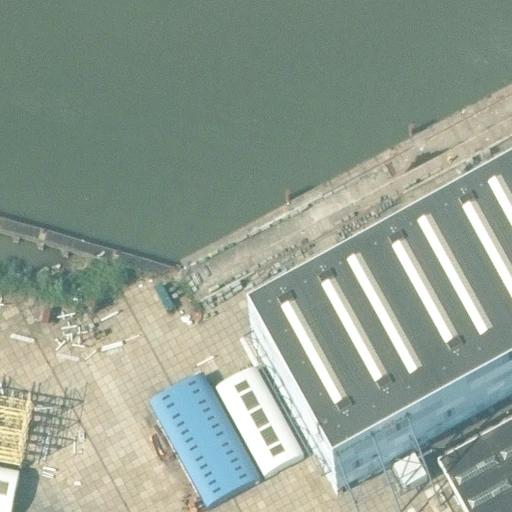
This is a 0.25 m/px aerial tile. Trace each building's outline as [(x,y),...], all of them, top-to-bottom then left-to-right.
[(470,145),(492,134),(480,110),(458,121),(470,145)] [(511,200),(358,286),(252,344),(336,498),(428,447),(434,458),(511,414),(511,200)] [(216,394),(264,481),(302,460),(254,373),(216,394)] [(204,380),(151,409),(208,511),(261,483),(204,380)] [(462,511),(511,511),(511,427),(438,468),(462,511)]
